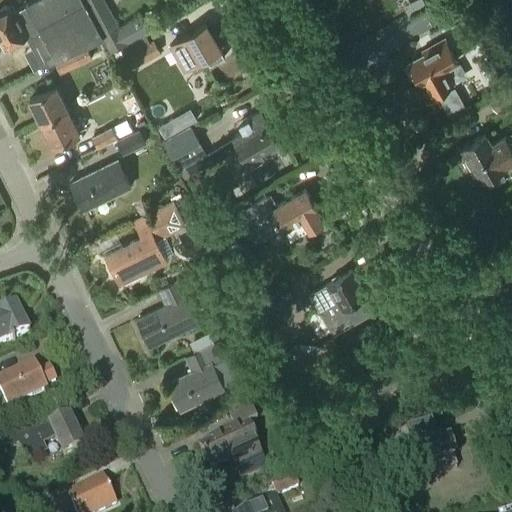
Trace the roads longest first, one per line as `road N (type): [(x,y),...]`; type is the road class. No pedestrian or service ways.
road 1 (secondary): [(511,415),(275,0)]
road 2 (residential): [(173,511),(46,244)]
